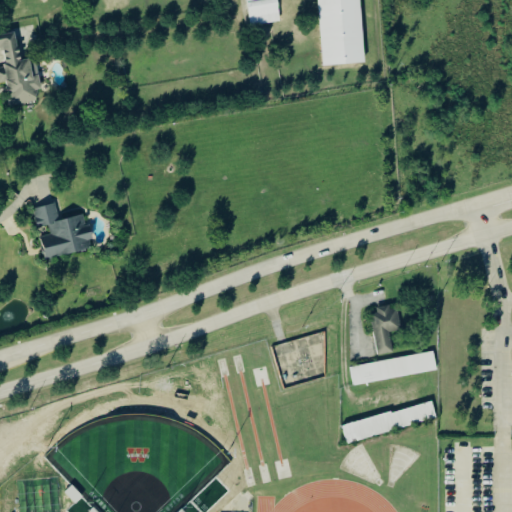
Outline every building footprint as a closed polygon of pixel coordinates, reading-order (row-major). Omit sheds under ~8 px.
[(274,0),(279,22),(249,27),(244,0),(274,0)] [(316,0),(357,0),(363,63),(321,66),(316,0)] [(0,34),(0,49),(5,49),(8,66),(0,67),(0,84),(7,83),(12,106),(39,101),(37,90),(43,89),(40,74),(35,75),(31,59),(23,60),(17,31),(0,34)] [(47,260),(96,249),(90,225),(87,226),(85,215),(60,221),(57,204),(34,209),(39,230),(49,227),(51,235),(42,237),(47,260)] [(398,306),(372,311),(380,355),(394,353),(390,333),(403,331),(398,306)] [(349,368),(432,351),(436,370),(353,386),(349,368)] [(343,426),(347,443),(438,420),(433,402),(343,426)]
